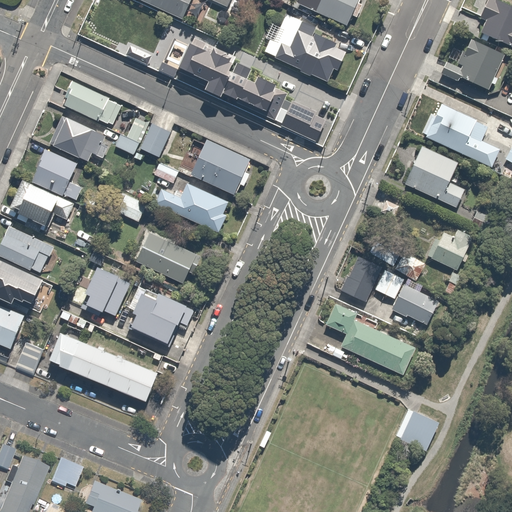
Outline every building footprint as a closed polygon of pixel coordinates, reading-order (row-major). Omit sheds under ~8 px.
[(138,0),(183,21),(192,0),(211,0),(228,8),(231,0),(138,0)] [(309,0),(307,7),(317,12),(316,13),(348,27),(353,16),(358,18),(363,6),(360,4),(361,0),(309,0)] [(489,0),(481,19),(487,22),(482,34),(511,47),(511,7),(496,0),(489,0)] [(313,76),(329,83),(335,70),(339,72),(348,53),(336,49),(338,44),(316,35),(315,38),(314,38),(317,29),(287,16),(275,43),(271,41),(266,52),(277,57),(276,59),(302,71),(301,73),(312,78),(313,76)] [(238,58),(196,39),(193,46),(192,46),(191,47),(175,39),(165,61),(181,68),(180,69),(182,70),(181,73),(200,82),(199,84),(209,89),(207,92),(223,99),(225,95),(239,101),(238,104),(276,122),(277,121),(283,124),(282,127),(317,143),(327,121),(316,116),(318,113),(294,102),(293,104),(286,101),(289,94),(278,89),(279,87),(260,78),(257,85),(248,81),(253,71),(239,64),(234,74),(232,74),(235,66),(234,65),(238,58)] [(462,70),(448,63),(443,74),(459,82),(461,78),(463,79),(490,91),(493,84),(496,85),(499,80),(496,78),(506,56),(473,41),(467,53),(464,52),(458,64),(464,67),(462,70)] [(163,62),(159,71),(175,79),(179,70),(163,62)] [(66,106),(100,123),(101,121),(110,125),(110,123),(115,125),(123,106),(111,101),(111,99),(74,82),(66,98),(69,99),(66,106)] [(427,138),(493,169),(502,150),(482,142),(489,128),(477,123),(478,122),(443,106),(437,120),(433,118),(425,135),(428,136),(427,138)] [(55,146),(55,147),(90,163),(94,154),(104,159),(110,147),(104,144),(108,137),(68,119),(64,117),(51,144),(55,146)] [(151,124),(137,118),(128,138),(142,144),(151,124)] [(172,133),(153,124),(141,149),(160,158),(172,133)] [(136,156),(142,144),(128,138),(122,135),(117,147),(136,156)] [(252,160),(209,140),(192,176),(236,196),(237,193),(238,193),(242,185),(246,187),(251,175),(247,173),(252,165),(250,164),(252,160)] [(460,164),(423,147),(406,185),(458,209),(466,190),(452,184),(460,164)] [(36,178),(34,183),(64,197),(65,195),(78,201),(83,189),(74,184),(73,180),(80,165),(47,150),(38,171),(39,171),(38,172),(37,173),(36,175),(36,177),(36,178)] [(161,163),(155,175),(175,184),(180,172),(161,163)] [(76,205),(24,181),(11,210),(30,218),(26,227),(41,233),(44,225),(50,228),(56,215),(69,221),(76,205)] [(156,204),(220,234),(229,217),(225,215),(230,203),(189,184),(185,193),(179,191),(177,196),(163,190),(156,204)] [(149,205),(127,195),(119,213),(140,223),(149,205)] [(56,248),(11,227),(7,235),(8,235),(0,250),(0,256),(32,271),(33,269),(42,273),(49,257),(51,257),(56,248)] [(139,260),(138,262),(185,284),(191,273),(195,274),(203,258),(177,245),(179,241),(149,227),(134,258),(139,260)] [(433,259),(458,271),(463,262),(466,263),(469,257),(466,255),(475,238),(459,231),(456,238),(445,233),(441,241),(436,239),(428,257),(433,259)] [(106,258),(95,252),(91,261),(102,266),(106,258)] [(406,253),(396,270),(417,282),(427,266),(406,253)] [(367,303),(383,268),(359,257),(350,277),(348,276),(342,291),(367,303)] [(45,281),(0,260),(0,300),(2,301),(3,300),(16,306),(16,304),(31,311),(34,304),(36,305),(44,288),(42,287),(45,281)] [(117,317),(132,284),(122,279),(122,278),(101,268),(82,308),(100,316),(102,312),(106,314),(106,312),(117,317)] [(376,290),(396,300),(405,280),(386,271),(376,290)] [(440,302),(405,285),(393,311),(408,318),(409,316),(428,326),(440,302)] [(187,330),(195,311),(190,308),(190,307),(162,295),(161,296),(148,290),(147,291),(140,288),(130,308),(138,312),(130,329),(171,348),(181,327),(187,330)] [(0,344),(13,350),(26,317),(0,305),(0,344)] [(348,335),(342,347),(405,376),(417,349),(355,321),(358,315),(337,305),(327,325),(348,335)] [(62,367),(149,403),(161,374),(63,334),(52,361),(63,366),(62,367)] [(45,350),(28,343),(17,369),(34,377),(45,350)] [(428,452),(441,424),(424,416),(415,412),(415,413),(409,410),(397,436),(403,439),(402,440),(423,450),(428,452)] [(273,433),(268,431),(261,446),(266,448),(273,433)] [(1,441),(0,443),(0,468),(8,472),(17,447),(1,441)] [(34,504),(49,468),(20,457),(0,507),(0,511),(27,511),(31,503),(34,504)] [(63,487),(65,482),(75,486),(81,468),(72,465),(58,459),(50,482),(63,487)] [(93,483),(83,507),(92,510),(90,511),(138,511),(142,505),(93,483)] [(65,511),(48,503),(43,511),(65,511)]
